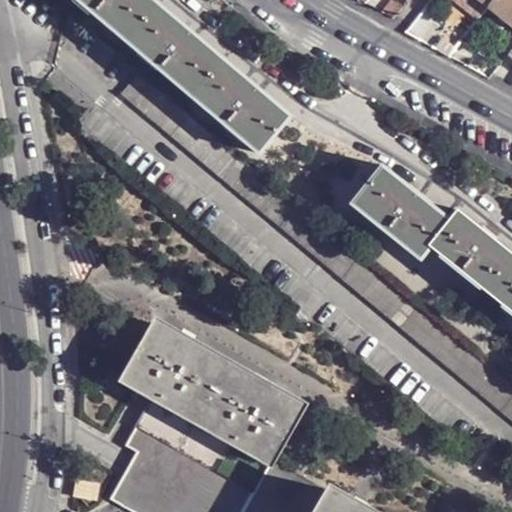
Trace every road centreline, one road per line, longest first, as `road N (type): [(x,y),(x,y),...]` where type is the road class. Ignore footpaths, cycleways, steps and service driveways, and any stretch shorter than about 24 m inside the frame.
road 1 (tertiary): [(0,322),(0,472)]
road 2 (tertiary): [(511,118),(382,46)]
